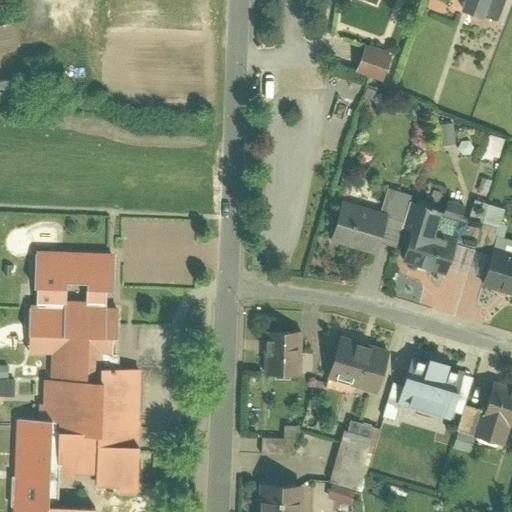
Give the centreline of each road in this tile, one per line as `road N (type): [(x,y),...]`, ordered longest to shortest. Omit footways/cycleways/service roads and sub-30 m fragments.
road 1 (residential): [(232,0),(229,289)]
road 2 (residential): [(229,289),(377,307),(511,346)]
road 3 (residential): [(229,289),(221,511)]
